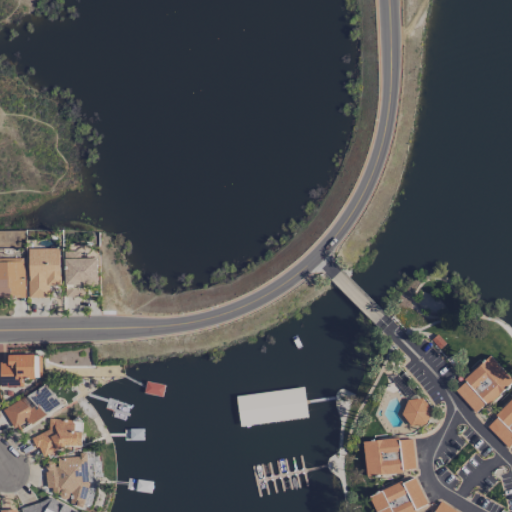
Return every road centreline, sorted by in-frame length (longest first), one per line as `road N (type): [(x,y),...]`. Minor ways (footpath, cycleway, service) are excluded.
road 1 (residential): [(0,329),(129,329),(243,306),(318,252),(373,170),(395,67),(389,0)]
road 2 (residential): [(442,438),(458,407),(511,462),(445,498),(425,472),(442,438)]
